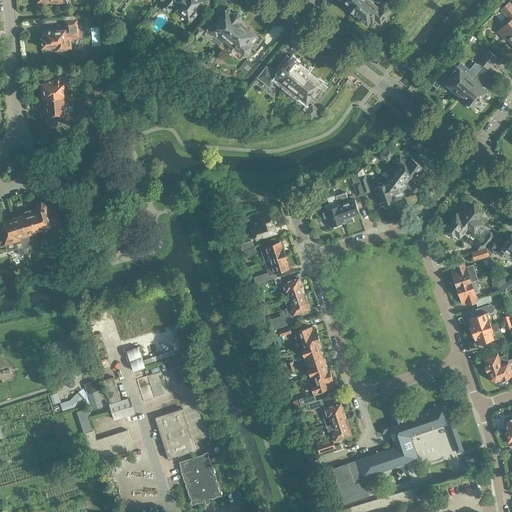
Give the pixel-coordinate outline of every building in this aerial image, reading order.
[(165,0),(161,6),(168,12),(174,4),(178,7),(177,8),(192,20),(199,12),(196,9),(203,0),(165,0)] [(345,5),(354,13),(364,0),(342,0),(346,3),(345,5)] [(367,23),(370,25),(376,18),(381,22),(388,13),(389,11),(388,9),(387,7),(385,6),(382,6),(380,7),(373,2),(374,0),(364,0),(354,13),(367,24),(367,23)] [(511,0),(511,1),(504,7),(511,17),(511,19),(498,31),(504,38),(508,35),(511,39),(511,0)] [(236,13),(228,7),(222,14),(220,13),(215,18),(217,20),(215,23),(214,22),(208,28),(209,29),(208,30),(215,36),(212,39),(220,46),(224,41),(223,40),(241,17),(241,15),(238,12),(236,13)] [(241,17),(223,40),(224,41),(232,48),(234,46),(244,55),(248,54),(251,51),(250,47),(259,36),(240,21),(242,19),(241,17)] [(66,37),(78,36),(76,20),(66,21),(67,29),(51,31),(51,29),(42,30),(43,38),(41,38),(42,48),(53,47),(54,50),(67,48),(66,37)] [(191,36),(196,40),(197,41),(205,31),(199,26),(191,36)] [(196,40),(191,36),(182,47),(187,52),(196,40)] [(484,55),(492,62),(497,57),(488,50),(484,55)] [(214,65),(217,58),(211,55),(208,62),(214,65)] [(483,100),(489,92),(481,86),(485,81),(480,77),(492,62),(484,55),(479,61),(480,62),(483,64),(459,93),(462,95),(461,97),(473,107),(480,98),(483,100)] [(284,83),(289,87),(293,81),(296,83),(300,78),(303,80),(308,73),(289,57),(285,62),(282,60),(274,71),(267,65),(257,77),(270,87),(275,81),(281,87),(284,83)] [(247,77),(256,66),(247,59),(238,70),(247,77)] [(480,62),(473,70),(472,69),(469,73),(465,69),(463,71),(457,66),(449,74),(451,76),(446,83),(459,93),(483,64),(480,62)] [(64,81),(64,72),(53,72),(53,78),(47,79),(47,83),(40,83),(41,91),(43,90),(43,99),(45,99),(62,98),(67,97),(67,96),(69,96),(68,89),(66,89),(66,81),(64,81)] [(323,85),(308,73),(303,80),(300,78),(296,83),(293,81),(289,87),(301,97),(299,99),(304,103),(306,101),(316,89),(318,91),(323,85)] [(105,94),(115,85),(109,78),(99,87),(105,94)] [(62,98),(45,99),(47,124),(57,124),(57,120),(67,119),(66,104),(63,104),(62,98)] [(312,105),(305,114),(311,119),(318,110),(312,105)] [(390,149),(385,156),(389,160),(395,153),(390,149)] [(406,175),(414,182),(420,174),(417,172),(422,165),(411,157),(409,159),(400,152),(394,160),(401,166),(398,168),(407,175),(406,175)] [(398,168),(389,181),(394,184),(395,187),(397,187),(399,192),(408,189),(411,192),(417,184),(414,182),(406,175),(407,175),(398,168)] [(358,174),(365,194),(371,192),(364,171),(362,172),(361,169),(358,174)] [(387,179),(390,175),(384,171),(381,175),(387,179)] [(364,194),(360,181),(354,183),(358,196),(364,194)] [(394,184),(389,181),(387,183),(374,188),(377,198),(381,196),(385,208),(395,205),(394,202),(402,199),(399,192),(397,187),(395,187),(394,184)] [(329,190),(333,189),(331,183),(317,187),(319,194),(329,190)] [(339,205),(337,201),(335,196),(328,198),(327,200),(328,204),(324,205),(325,209),(321,211),(324,220),(329,218),(331,226),(344,222),(344,220),(339,205)] [(346,203),(345,198),(337,201),(339,205),(344,220),(352,218),(351,215),(359,212),(355,200),(346,203)] [(46,206),(45,204),(42,202),(38,204),(35,207),(35,208),(29,210),(36,232),(36,230),(44,228),(43,227),(48,225),(49,227),(53,231),(59,230),(60,224),(60,221),(61,221),(57,208),(51,209),(49,205),(46,206)] [(469,225),(467,227),(474,233),(485,220),(478,214),(481,211),(474,205),(471,208),(466,205),(461,212),(459,210),(455,214),(469,225)] [(24,248),(31,246),(32,245),(29,234),(36,232),(29,210),(22,212),(23,215),(13,218),(19,239),(20,239),(20,240),(21,240),(24,248)] [(71,213),(69,211),(65,212),(64,214),(66,225),(68,227),(72,226),(73,224),(71,213)] [(262,238),(276,233),(273,223),(274,223),(271,213),(259,217),(262,226),(253,229),(257,241),(262,239),(262,238)] [(457,240),(467,227),(469,225),(455,214),(443,229),(447,232),(447,235),(448,236),(451,236),(457,240)] [(19,239),(13,218),(0,221),(0,244),(0,245),(0,246),(6,244),(7,250),(17,247),(20,255),(25,254),(24,248),(21,240),(20,240),(20,239),(19,239)] [(489,231),(483,240),(489,244),(491,242),(493,240),(496,236),(489,231)] [(498,244),(493,240),(491,242),(489,244),(487,248),(489,255),(493,250),(501,256),(504,253),(511,259),(511,232),(499,249),(496,246),(498,244)] [(243,250),(254,247),(252,240),(241,244),(243,250)] [(478,251),(487,248),(489,244),(483,240),(482,241),(475,243),(466,246),(468,253),(478,250),(478,251)] [(282,248),(280,242),(261,249),(263,255),(262,255),(264,261),(285,254),(283,247),(282,248)] [(254,247),(243,250),(243,251),(244,250),(246,256),(256,253),(254,247)] [(474,260),(489,255),(487,248),(478,251),(472,253),(474,260)] [(285,254),(264,261),(268,273),(270,273),(270,274),(276,272),(289,268),(287,261),(287,260),(285,254)] [(452,271),(457,287),(478,280),(473,264),(465,266),(464,263),(454,266),(455,270),(452,271)] [(274,278),(278,277),(276,272),(270,274),(270,273),(268,273),(255,278),(257,284),(274,278)] [(278,277),(274,278),(276,285),(282,283),(282,284),(282,283),(283,283),(280,276),(278,277)] [(299,278),(283,283),(282,283),(288,299),(304,294),(299,278)] [(505,294),(511,288),(511,278),(500,288),(505,294)] [(479,292),(475,281),(457,287),(462,302),(466,301),(467,304),(475,301),(475,298),(474,294),(479,292)] [(309,309),(304,294),(288,299),(293,314),(309,309)] [(478,306),(491,302),(489,296),(476,300),(478,306)] [(469,323),(472,332),(491,325),(489,320),(490,319),(488,313),(493,312),(494,309),(493,305),(491,304),(475,309),(476,310),(472,312),(473,316),(469,318),(470,323),(469,323)] [(290,313),(267,320),(271,330),(294,323),(290,313)] [(491,325),(472,332),(474,340),(476,339),(478,344),(496,338),(494,332),(499,330),(497,324),(491,326),(491,325)] [(281,337),(291,333),(289,327),(279,330),(281,337)] [(303,348),(318,343),(320,342),(316,329),(312,330),(311,327),(298,331),(298,333),(293,334),(295,340),(300,339),(303,348)] [(303,355),(305,362),(322,356),(318,343),(303,348),(301,348),(302,350),(301,351),(302,354),(303,355)] [(511,367),(511,360),(510,362),(508,355),(506,356),(506,355),(503,356),(501,352),(483,358),(485,365),(484,365),(487,373),(488,373),(490,379),(495,382),(501,380),(501,381),(510,378),(509,376),(511,376),(509,368),(511,367)] [(310,377),(311,377),(327,371),(322,356),(305,362),(308,370),(307,371),(308,374),(309,374),(310,377)] [(295,366),(288,368),(285,369),(287,374),(296,372),(295,366)] [(318,392),(331,388),(330,385),(334,384),(330,370),(327,371),(311,377),(313,385),(311,386),(313,393),(318,391),(318,392)] [(110,404),(121,400),(114,377),(102,380),(110,404)] [(93,410),(102,407),(94,381),(85,384),(88,393),(93,410)] [(70,400),(60,403),(63,410),(74,406),(83,398),(77,393),(70,400)] [(308,404),(322,400),(322,399),(316,401),(314,394),(299,399),(301,405),(310,403),(308,403),(308,404)] [(130,397),(121,400),(110,404),(109,404),(114,420),(135,414),(130,397)] [(322,400),(308,404),(310,410),(320,407),(324,420),(324,419),(327,425),(331,424),(345,419),(340,403),(325,409),(322,400)] [(370,495),(364,477),(416,459),(409,436),(447,423),(457,452),(462,451),(446,402),(434,405),(435,407),(403,418),(403,416),(401,417),(397,404),(388,407),(392,422),(379,426),(381,434),(389,431),(395,448),(332,468),(344,504),(370,495)] [(168,459),(197,450),(183,408),(155,417),(168,459)] [(93,430),(90,418),(80,421),(84,433),(93,430)] [(345,419),(331,424),(333,431),(331,431),(334,440),(350,434),(345,419)] [(93,430),(84,433),(93,462),(134,449),(128,430),(97,440),(93,430)] [(332,440),(316,445),(319,453),(335,448),(332,440)] [(464,464),(483,458),(481,451),(462,458),(464,464)] [(193,504),(221,495),(208,453),(179,462),(193,504)] [(361,511),(416,496),(413,488),(339,510),(339,511),(361,511)]
